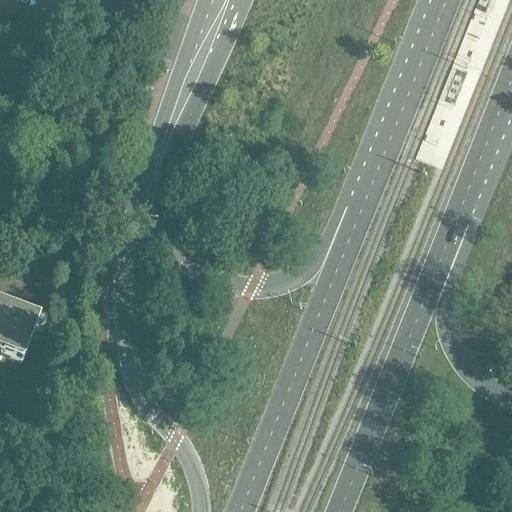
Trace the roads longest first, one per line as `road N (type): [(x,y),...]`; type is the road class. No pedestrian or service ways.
road 1 (primary): [(205,0),(127,243),(123,313),(131,376),(154,420),(191,457),(200,511)]
road 2 (primary): [(350,236),(286,284),(250,289),(194,269),(173,244),(157,206),(163,169),(240,0)]
road 3 (secondary): [(350,236),(239,511)]
road 4 (secondary): [(337,511),(434,270)]
road 5 (secondary): [(445,0),(350,236)]
road 6 (secondary): [(434,270),(511,75)]
road 7 (primary): [(511,400),(470,374),(444,333),(434,270)]
